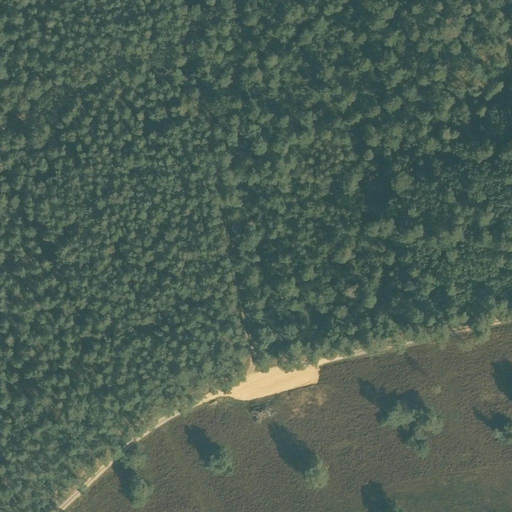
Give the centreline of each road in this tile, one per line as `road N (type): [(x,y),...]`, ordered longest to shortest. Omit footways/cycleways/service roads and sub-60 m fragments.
road 1 (track): [(57,511),(156,422),(257,374),(511,316)]
road 2 (track): [(185,0),(257,374)]
road 3 (track): [(0,125),(251,0)]
